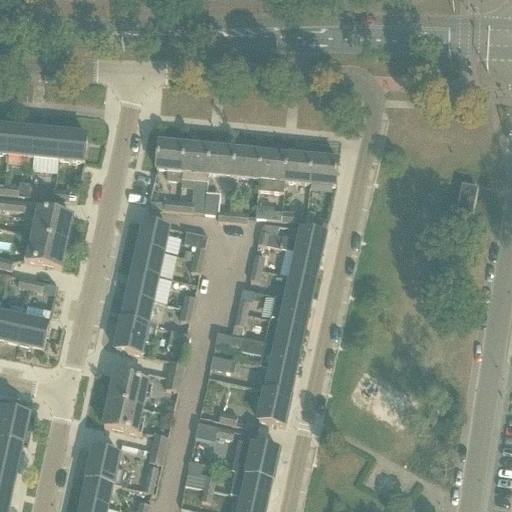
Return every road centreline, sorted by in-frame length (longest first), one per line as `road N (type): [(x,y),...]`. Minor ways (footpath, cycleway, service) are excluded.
road 1 (residential): [(291,78),(380,81),(288,511)]
road 2 (residential): [(67,397),(140,74)]
road 3 (tertiary): [(0,37),(291,38)]
road 4 (unclassified): [(472,511),(511,247)]
road 5 (tertiary): [(511,44),(291,38)]
road 6 (residential): [(140,74),(291,78)]
road 7 (residential): [(0,78),(140,74)]
